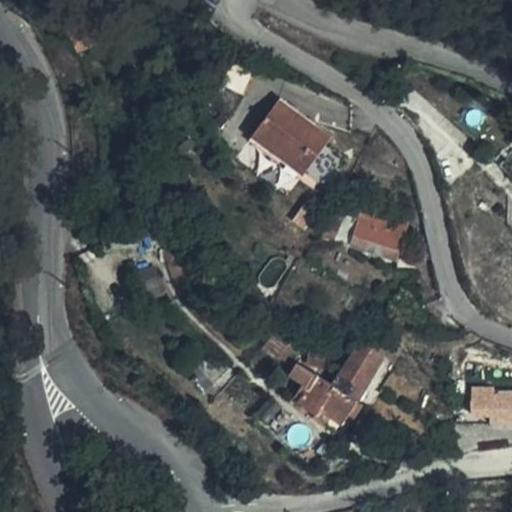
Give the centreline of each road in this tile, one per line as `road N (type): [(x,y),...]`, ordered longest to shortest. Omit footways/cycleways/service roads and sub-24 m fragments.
road 1 (residential): [(511,335),(463,314),(445,286),(418,162),(402,130),(243,31),(236,13),(242,0)]
road 2 (unclassified): [(42,369),(53,139),(31,67),(0,21)]
road 3 (residential): [(256,511),(357,496),(446,469),(511,466)]
road 4 (residential): [(274,0),(327,30),(452,64),(511,91)]
road 5 (unclassified): [(193,511),(166,465),(42,369)]
road 6 (unclassified): [(42,369),(34,445),(57,511)]
